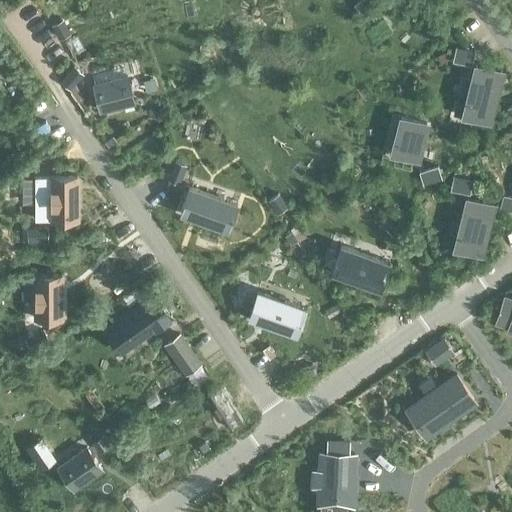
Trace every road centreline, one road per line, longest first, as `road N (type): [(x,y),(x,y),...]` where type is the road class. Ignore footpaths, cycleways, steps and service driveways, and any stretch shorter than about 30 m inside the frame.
road 1 (residential): [(281,425),(42,89)]
road 2 (residential): [(281,425),(454,306)]
road 3 (residential): [(152,511),(281,425)]
road 4 (residential): [(511,408),(418,481),(417,511)]
